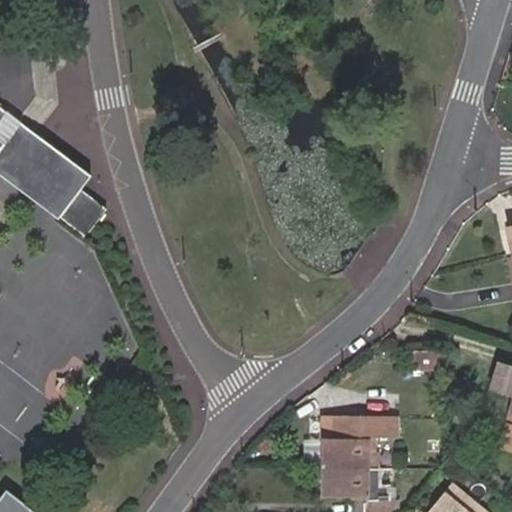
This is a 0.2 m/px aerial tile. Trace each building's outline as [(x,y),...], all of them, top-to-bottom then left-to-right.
[(0,153),(21,125),(0,109),(0,153)] [(91,177),(21,125),(0,153),(0,177),(58,221),(58,220),(60,218),(79,193),(81,190),(91,177)] [(105,213),(79,193),(60,218),(58,220),(85,240),(105,213)] [(441,353),(415,352),(414,369),(440,370),(441,353)] [(511,367),(498,364),(491,388),(511,394),(511,405),(500,449),(511,452),(511,367)] [(324,441),(367,442),(367,419),(325,418),(324,441)] [(324,441),(323,469),(378,469),(378,455),(373,455),(373,439),(394,440),(393,419),(367,419),(367,442),(324,441)] [(380,487),(380,469),(378,469),(323,469),(323,495),(368,495),(367,511),(394,511),(394,504),(388,504),(388,487),(380,487)] [(496,477),(491,483),(501,492),(506,487),(496,477)] [(482,511),(451,486),(428,511),(482,511)] [(33,511),(6,491),(0,498),(0,511),(33,511)]
